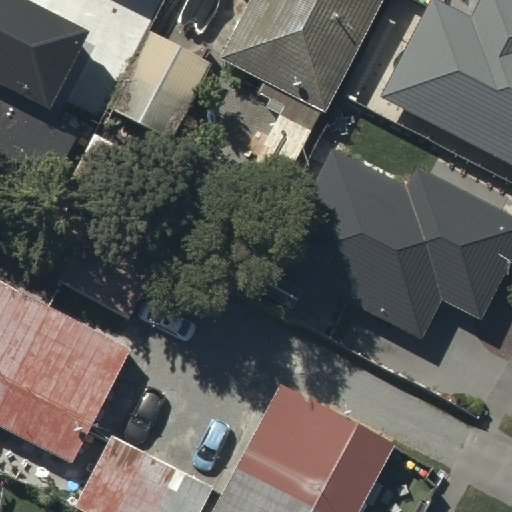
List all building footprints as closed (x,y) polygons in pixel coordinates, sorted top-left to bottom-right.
[(86,38),(11,0),(3,0),(0,7),(0,162),(53,190),(85,129),(49,110),(86,38)] [(381,0),(244,0),(259,7),(228,69),(271,91),(265,102),(291,115),(286,124),(311,137),(381,0)] [(389,107),(511,168),(511,10),(499,3),(481,38),(436,15),(389,107)] [(210,73),(155,43),(115,116),(170,146),(210,73)] [(511,243),(511,228),(421,182),(410,203),(332,163),(276,272),(419,346),(444,297),(476,314),(511,243)] [(0,415),(52,317),(0,289),(0,415)] [(0,415),(0,435),(70,472),(131,358),(52,317),(0,415)] [(317,511),(364,511),(395,452),(336,422),(281,393),(240,472),(317,511)] [(203,511),(212,497),(116,443),(79,509),(83,511),(203,511)] [(317,511),(240,472),(219,511),(317,511)]
